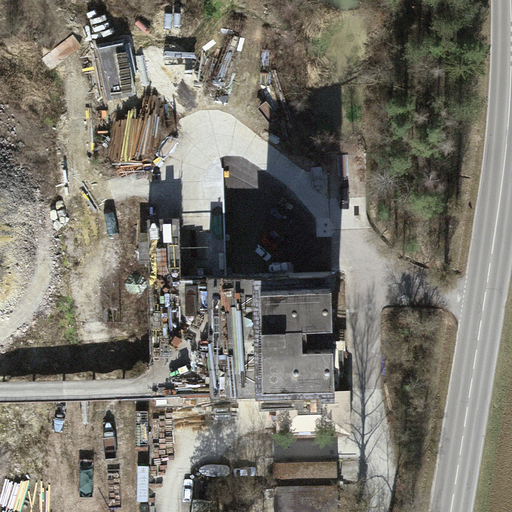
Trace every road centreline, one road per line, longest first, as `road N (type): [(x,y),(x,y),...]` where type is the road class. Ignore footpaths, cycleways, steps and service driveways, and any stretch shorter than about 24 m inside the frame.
road 1 (track): [(484,310),(371,272),(239,124),(200,139),(174,166),(166,218),(171,511)]
road 2 (track): [(109,511),(97,148),(37,0)]
road 3 (secondary): [(452,511),(511,83)]
road 4 (track): [(167,461),(383,436),(371,272)]
road 5 (track): [(239,124),(250,0)]
